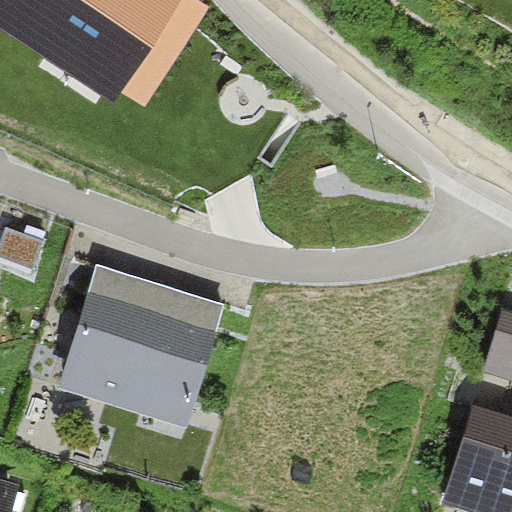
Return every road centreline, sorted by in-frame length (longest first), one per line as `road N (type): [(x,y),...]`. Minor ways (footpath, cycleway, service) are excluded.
road 1 (residential): [(502,186),(419,253),(355,264),(250,262),(188,245),(0,166)]
road 2 (residential): [(267,0),(414,130),(502,186)]
